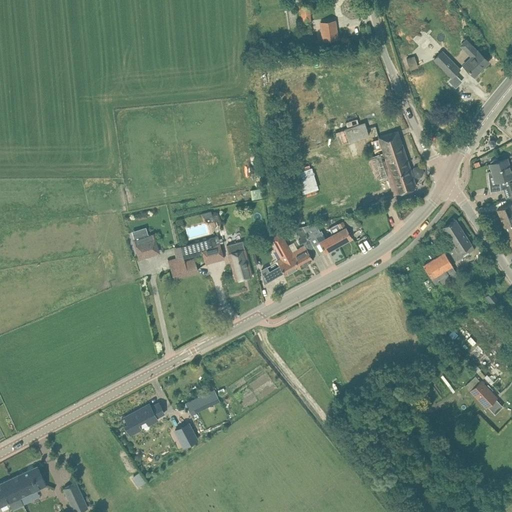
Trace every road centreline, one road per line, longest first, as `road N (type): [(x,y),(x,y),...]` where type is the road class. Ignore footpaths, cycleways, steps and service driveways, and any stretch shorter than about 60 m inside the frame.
road 1 (tertiary): [(0,454),(372,255),(446,184)]
road 2 (unclassified): [(446,184),(399,90),(370,0)]
road 3 (tertiary): [(446,184),(461,148),(511,79)]
